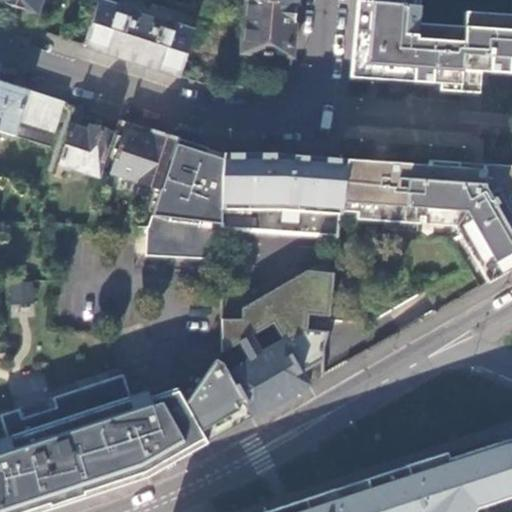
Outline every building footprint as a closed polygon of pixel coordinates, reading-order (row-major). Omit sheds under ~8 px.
[(42,0),(0,0),(0,2),(38,16),(42,0)] [(291,58),(296,4),(249,0),(245,0),(241,53),(291,58)] [(511,0),(356,0),(351,61),(385,63),(384,79),(461,84),(462,69),(511,73),(511,0)] [(84,45),(179,76),(193,32),(97,2),(84,45)] [(0,132),(49,147),(52,137),(17,126),(19,121),(54,132),(64,101),(0,80),(0,132)] [(59,164),(98,176),(112,133),(88,125),(86,132),(71,126),(59,164)] [(176,137),(156,131),(154,139),(123,129),(109,173),(159,188),(176,137)] [(147,226),(146,253),(221,255),(222,229),(221,176),(223,159),(204,152),(205,147),(191,142),(176,137),(159,188),(147,226)] [(222,229),(336,238),(339,211),(341,185),(343,160),(280,153),(224,153),(223,159),(221,176),(222,229)] [(341,185),(339,211),(382,217),(382,223),(416,226),(417,219),(460,224),(492,280),(511,268),(511,211),(505,200),(505,198),(511,198),(511,171),(365,161),(343,160),(341,185)] [(323,347),(328,331),(333,273),(307,270),(242,307),(242,319),(221,318),(221,351),(239,341),(250,359),(227,372),(222,362),(215,359),(185,402),(207,441),(281,400),(308,384),(301,371),(322,359),(323,347)] [(10,282),(9,301),(32,303),(34,284),(10,282)] [(120,374),(0,414),(0,422),(5,436),(0,437),(0,511),(36,511),(147,476),(194,449),(207,441),(185,402),(176,387),(146,397),(144,390),(127,396),(120,374)] [(463,511),(509,497),(506,489),(511,486),(511,448),(508,448),(494,452),(491,444),(435,463),(433,456),(400,468),(392,477),(386,472),(378,482),(372,477),(364,487),(358,482),(349,491),(344,487),(335,496),(330,491),(265,511),(463,511)]
